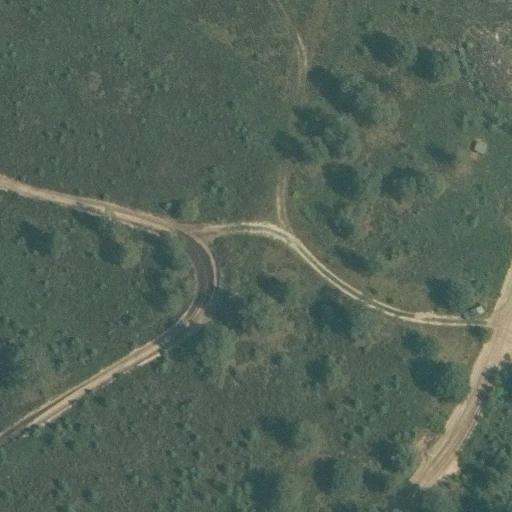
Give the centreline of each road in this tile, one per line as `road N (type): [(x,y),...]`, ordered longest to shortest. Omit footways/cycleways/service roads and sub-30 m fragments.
road 1 (track): [(0,443),(178,334),(203,307),(209,280),(201,254),(181,234),(0,183)]
road 2 (track): [(186,240),(256,227),(287,237),(328,276),(385,310),(486,324),(511,336)]
road 3 (track): [(511,310),(476,402),(399,511)]
